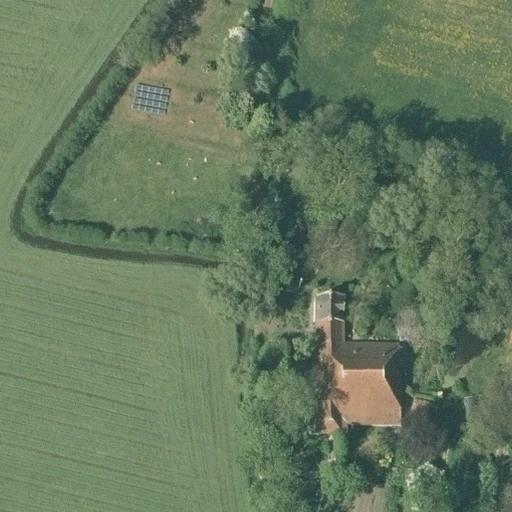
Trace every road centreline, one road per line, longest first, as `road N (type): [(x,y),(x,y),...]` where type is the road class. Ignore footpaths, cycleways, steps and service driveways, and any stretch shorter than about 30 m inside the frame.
road 1 (track): [(511,261),(496,206),(476,185),(296,121),(253,95),(248,69),(267,0)]
road 2 (track): [(494,511),(511,360)]
road 3 (track): [(407,431),(338,471),(320,511)]
